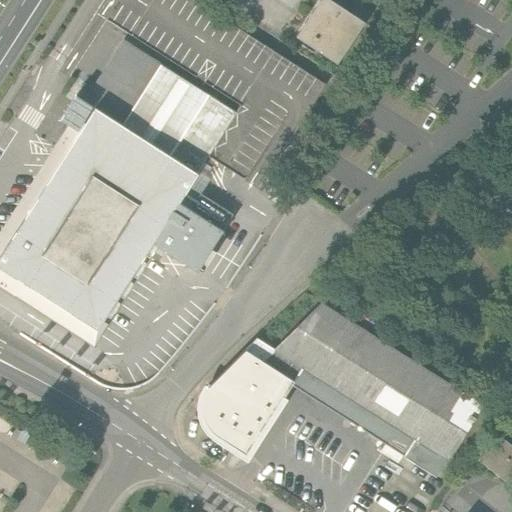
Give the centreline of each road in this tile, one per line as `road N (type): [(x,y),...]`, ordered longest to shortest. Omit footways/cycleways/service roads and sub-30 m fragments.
road 1 (unclassified): [(138,437),(239,311),(314,253)]
road 2 (tertiary): [(138,437),(11,369)]
road 3 (tertiary): [(251,511),(138,437)]
